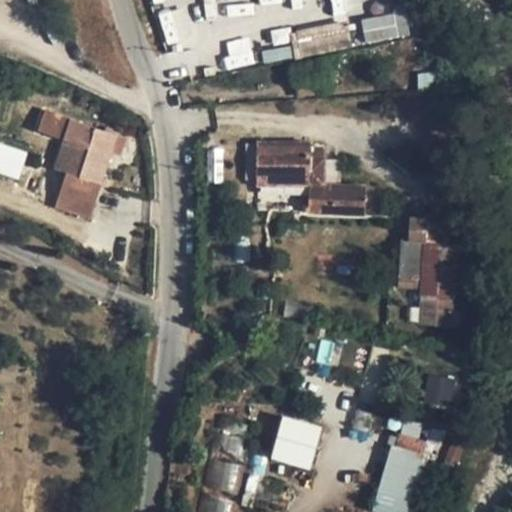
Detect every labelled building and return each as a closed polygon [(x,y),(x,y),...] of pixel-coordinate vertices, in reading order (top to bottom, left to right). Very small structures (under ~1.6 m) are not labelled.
[(392,0),(354,10),(358,27),(396,17),(392,0)] [(418,0),(415,1),(427,33),(438,31),(426,0),(418,0)] [(298,32),(303,56),(352,46),(347,22),(298,32)] [(321,62),(292,68),(299,96),(328,89),(321,62)] [(127,138),(46,110),(39,130),(78,144),(68,172),(60,193),(94,205),(113,152),(116,144),(124,147),(127,138)] [(54,167),(68,172),(78,144),(64,139),(54,167)] [(257,141),(257,185),(309,185),(309,212),(366,214),(366,185),(325,183),(325,157),(311,157),(311,142),(257,141)] [(0,142),(0,173),(6,175),(15,147),(0,142)] [(325,142),(311,142),(311,157),(325,157),(325,142)] [(121,155),(124,147),(116,144),(113,152),(121,155)] [(508,205),(506,183),(487,184),(489,207),(508,205)] [(90,218),(94,205),(60,193),(56,206),(90,218)] [(403,239),(401,277),(415,278),(422,278),(419,324),(452,326),(458,222),(410,219),(409,239),(403,239)] [(401,287),(414,288),(415,278),(401,277),(401,287)] [(279,416),(272,462),(313,467),(319,422),(279,416)] [(395,432),(371,510),(378,511),(404,511),(426,442),(395,432)]
